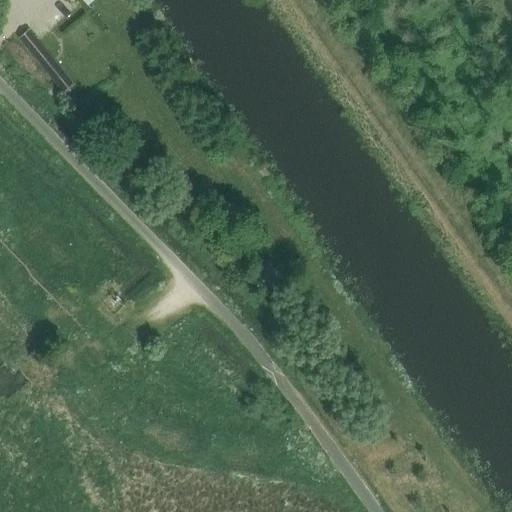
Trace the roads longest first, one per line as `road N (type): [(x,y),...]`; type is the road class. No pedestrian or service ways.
road 1 (track): [(342,464),(188,437),(140,405),(0,243)]
road 2 (unclassified): [(281,378),(0,85)]
